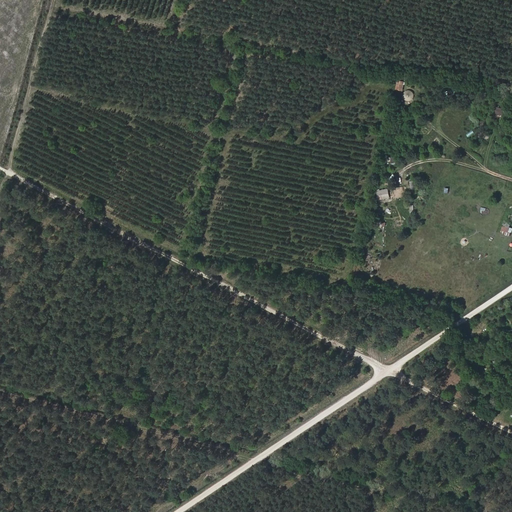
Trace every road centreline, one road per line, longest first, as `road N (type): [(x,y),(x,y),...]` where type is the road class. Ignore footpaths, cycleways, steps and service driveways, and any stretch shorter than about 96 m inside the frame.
road 1 (track): [(0,167),(511,431)]
road 2 (track): [(511,287),(179,511)]
